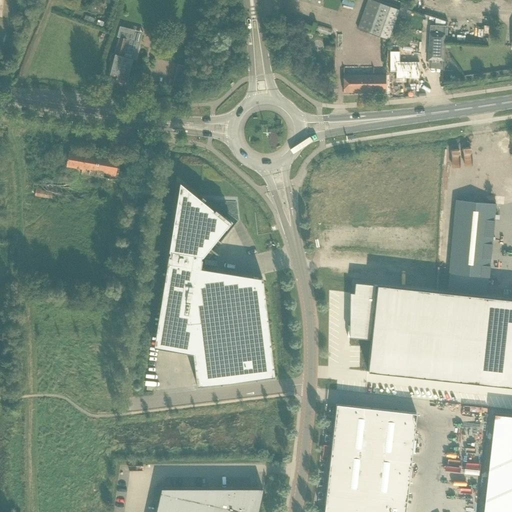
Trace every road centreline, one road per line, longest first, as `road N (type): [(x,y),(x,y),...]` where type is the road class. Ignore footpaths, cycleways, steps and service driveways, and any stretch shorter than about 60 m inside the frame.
road 1 (tertiary): [(293,231),(312,353),(296,511)]
road 2 (secondary): [(234,119),(141,116),(0,96)]
road 3 (secondary): [(0,106),(232,141)]
